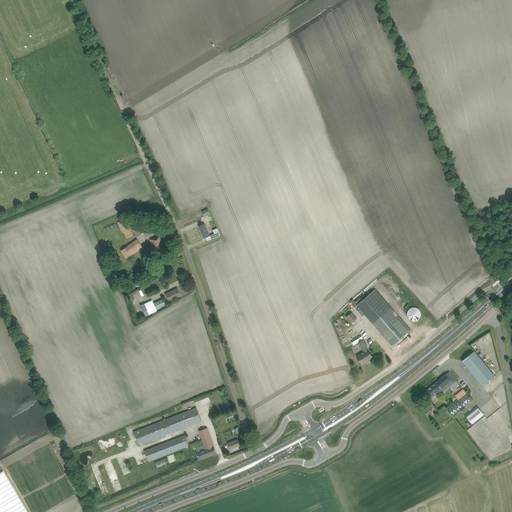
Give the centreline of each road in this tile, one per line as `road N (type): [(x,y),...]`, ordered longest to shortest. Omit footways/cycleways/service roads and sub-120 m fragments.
road 1 (track): [(253,452),(197,283),(73,0)]
road 2 (unclassified): [(300,410),(261,448),(111,511)]
road 3 (unclassified): [(326,456),(349,428),(489,314)]
road 4 (unclassified): [(161,511),(282,464),(326,456)]
road 5 (unclassified): [(446,324),(342,402),(300,410)]
road 6 (primary): [(412,366),(511,282)]
road 7 (primary): [(202,485),(313,439)]
